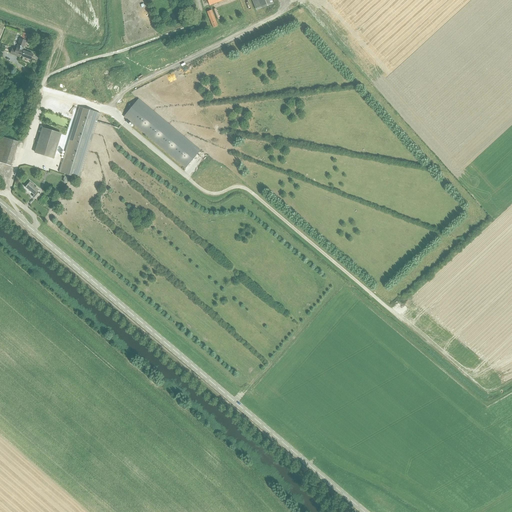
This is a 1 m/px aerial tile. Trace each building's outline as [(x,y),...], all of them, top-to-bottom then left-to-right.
[(252,0),(256,10),(274,4),(272,0),(252,0)] [(213,28),(217,26),(211,10),(207,12),(213,28)] [(31,60),(33,55),(22,51),(26,41),(20,39),(16,51),(12,49),(10,53),(19,56),(19,55),(31,60)] [(200,150),(138,99),(123,117),(185,168),(200,150)] [(79,179),(100,113),(79,107),(59,172),(79,179)] [(35,152),(54,158),(61,134),(42,128),(35,152)] [(0,141),(0,162),(11,166),(18,142),(1,136),(1,137),(0,141)] [(34,195),(32,197),(35,199),(40,193),(37,191),(39,190),(29,182),(25,187),(34,195)]
